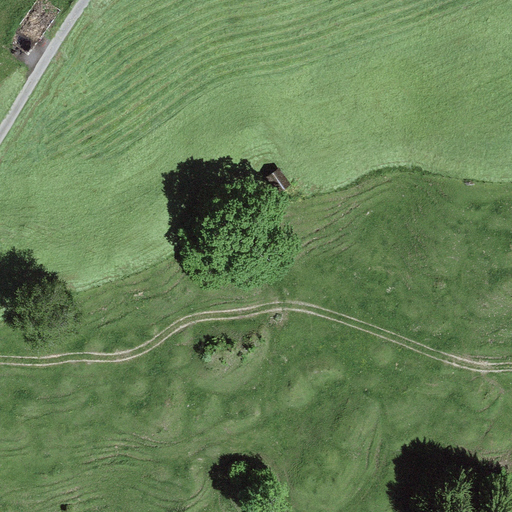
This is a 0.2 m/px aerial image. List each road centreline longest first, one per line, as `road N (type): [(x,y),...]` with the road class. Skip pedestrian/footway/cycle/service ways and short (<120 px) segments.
road 1 (track): [(0,358),(143,357),(197,309),(291,311),(511,363)]
road 2 (track): [(0,135),(86,0)]
